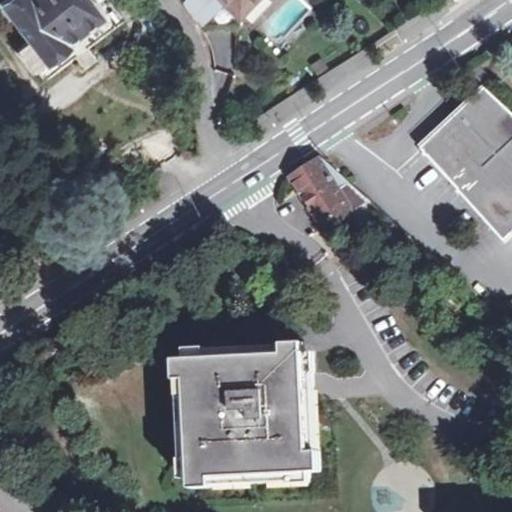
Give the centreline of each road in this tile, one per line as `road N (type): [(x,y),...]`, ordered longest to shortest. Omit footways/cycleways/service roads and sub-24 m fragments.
road 1 (residential): [(511,458),(401,402),(287,243),(224,186)]
road 2 (tertiary): [(224,186),(509,0)]
road 3 (tertiary): [(0,332),(224,186)]
